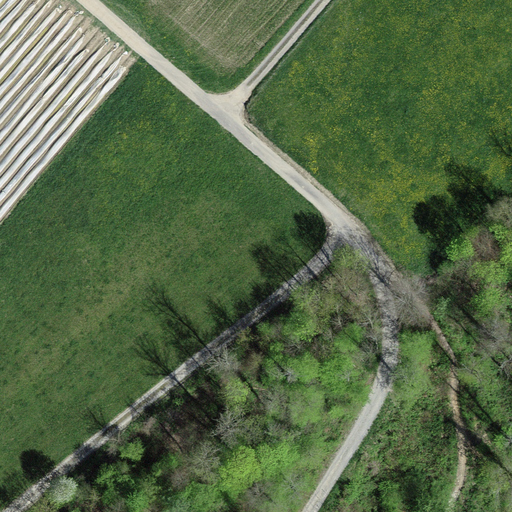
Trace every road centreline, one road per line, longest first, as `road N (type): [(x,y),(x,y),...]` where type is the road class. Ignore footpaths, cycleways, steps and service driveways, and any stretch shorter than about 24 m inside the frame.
road 1 (track): [(20,511),(356,227)]
road 2 (track): [(87,0),(356,227)]
road 3 (track): [(307,511),(385,377),(390,327),(381,272)]
road 4 (track): [(222,116),(323,0)]
